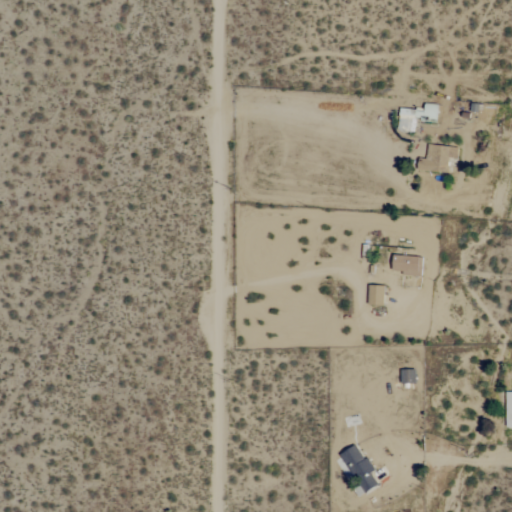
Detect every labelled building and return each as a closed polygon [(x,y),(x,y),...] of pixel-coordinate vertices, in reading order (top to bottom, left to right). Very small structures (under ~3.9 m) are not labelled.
[(439,105),(425,103),(425,109),(400,107),(398,131),(415,132),(416,120),(438,122),(439,105)] [(459,146),(430,145),(429,159),(419,158),(419,170),(429,171),(429,174),(449,175),(450,158),(458,159),(459,146)] [(421,276),(423,258),(395,255),(393,272),(421,276)] [(369,305),(385,306),(385,286),(370,286),(369,305)] [(375,470),(357,445),(341,456),(367,494),(379,485),(371,473),(375,470)]
